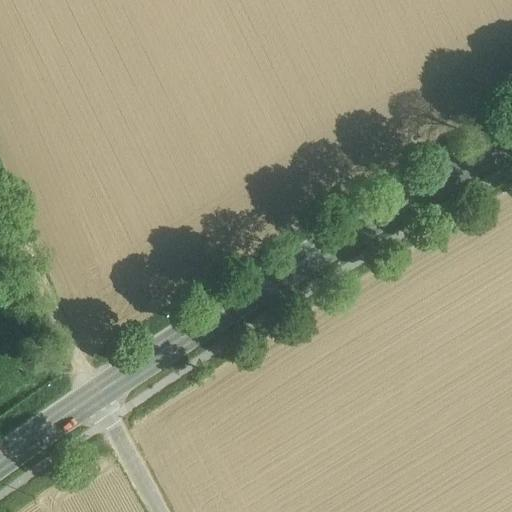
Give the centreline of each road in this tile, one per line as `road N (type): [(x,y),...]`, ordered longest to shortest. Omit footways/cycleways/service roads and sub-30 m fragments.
road 1 (primary): [(511,137),(92,396)]
road 2 (unclassified): [(92,396),(157,511)]
